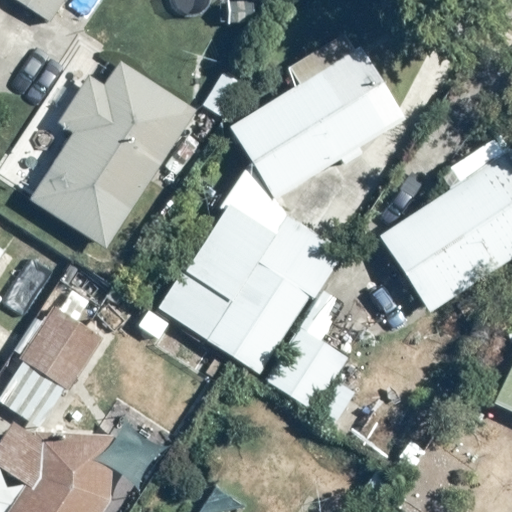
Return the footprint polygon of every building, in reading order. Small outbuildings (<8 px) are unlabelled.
[(100,0),(13,0),(47,22),(57,7),(84,25),(100,0)] [(297,86),(230,125),(274,200),(407,123),(353,29),(287,68),(297,86)] [(72,132),(29,200),(107,250),(196,110),(122,62),(107,85),(90,74),(59,123),(72,132)] [(511,149),(378,236),(429,315),(511,262),(511,149)] [(336,253),(234,185),(154,305),(256,373),(336,253)] [(0,341),(9,325),(0,320),(0,341)] [(346,358),(300,327),(263,381),(332,429),(355,395),(332,379),(346,358)] [(511,362),(494,402),(511,410),(511,362)] [(0,467),(26,485),(8,511),(104,511),(111,502),(114,437),(34,434),(14,421),(0,442),(0,467)] [(399,485),(372,467),(355,494),(382,511),(399,485)]
